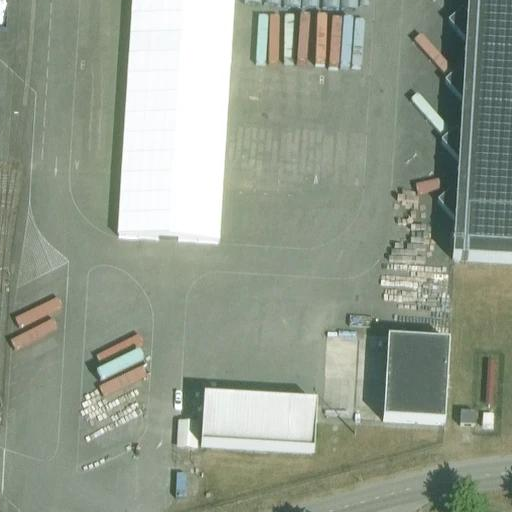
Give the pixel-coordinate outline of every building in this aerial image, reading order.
[(511,0),(467,0),(453,261),(511,264),(511,0)] [(212,168),(211,186),(257,187),(258,169),(212,168)] [(445,426),(450,344),(388,341),(383,423),(445,426)] [(204,399),(201,448),(314,455),(317,406),(204,399)] [(461,414),(460,428),(474,429),(475,415),(461,414)]
